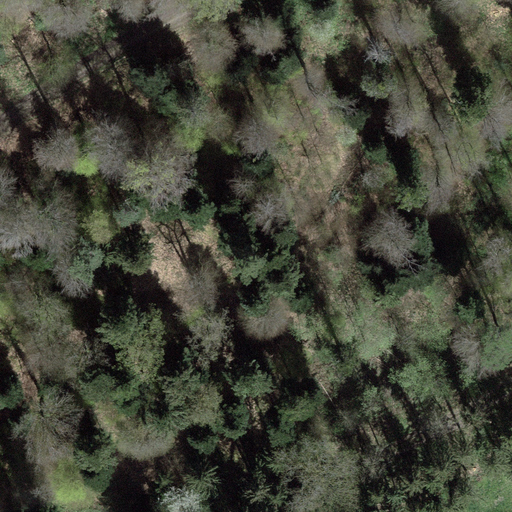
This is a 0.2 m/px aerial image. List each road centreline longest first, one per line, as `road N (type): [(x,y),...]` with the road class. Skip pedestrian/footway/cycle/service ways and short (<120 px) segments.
road 1 (track): [(304,511),(511,391)]
road 2 (track): [(203,0),(45,88),(0,123)]
